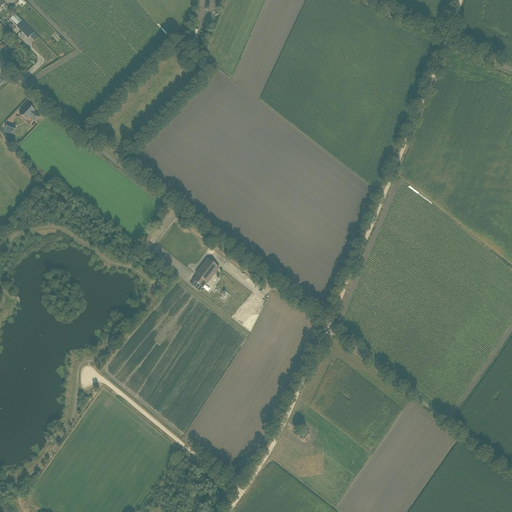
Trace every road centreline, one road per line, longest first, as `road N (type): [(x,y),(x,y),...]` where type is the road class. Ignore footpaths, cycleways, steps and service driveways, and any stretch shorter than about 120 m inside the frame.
road 1 (unclassified): [(511,474),(61,119),(0,61)]
road 2 (track): [(459,0),(328,329),(271,451),(242,493)]
road 3 (track): [(79,365),(242,493)]
road 4 (unclassified): [(511,69),(366,0)]
